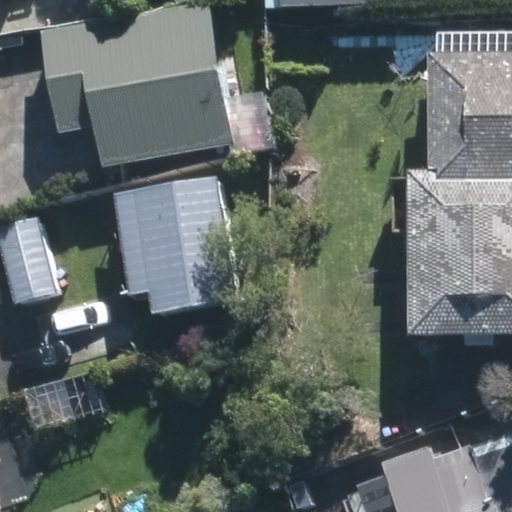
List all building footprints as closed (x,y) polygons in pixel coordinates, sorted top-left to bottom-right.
[(215,1),(50,30),(69,131),(107,125),(114,165),(241,142),(215,1)] [(511,47),(440,49),(442,168),(421,169),(424,334),(511,332),(511,47)] [(246,299),(227,174),(125,190),(141,294),(162,290),(165,312),(246,299)] [(65,290),(43,215),(1,228),(23,302),(65,290)] [(511,511),(511,441),(446,465),(437,443),(391,460),(409,511),(511,511)] [(295,485),(305,511),(336,511),(384,495),(371,458),(295,485)] [(120,511),(108,475),(44,499),(48,511),(120,511)] [(154,511),(143,480),(116,490),(123,511),(154,511)]
